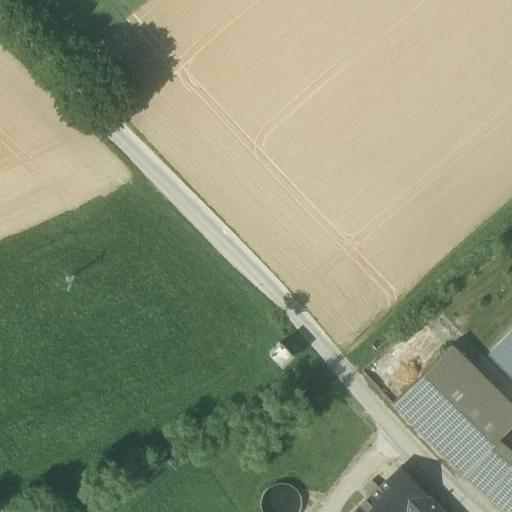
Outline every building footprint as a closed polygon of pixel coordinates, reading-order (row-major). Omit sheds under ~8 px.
[(511,330),(487,355),(511,379),(511,330)] [(270,352),(281,365),(291,356),(280,343),(270,352)] [(391,404),(462,475),(488,449),(511,425),(511,407),(450,346),(391,404)] [(511,511),(511,468),(488,449),(462,475),(461,476),(504,511),(511,511)] [(411,511),(426,499),(398,470),(353,511),(411,511)] [(261,511),(303,511),(304,511),(300,494),(285,485),(268,489),(259,504),(261,511)] [(438,511),(426,499),(411,511),(438,511)]
